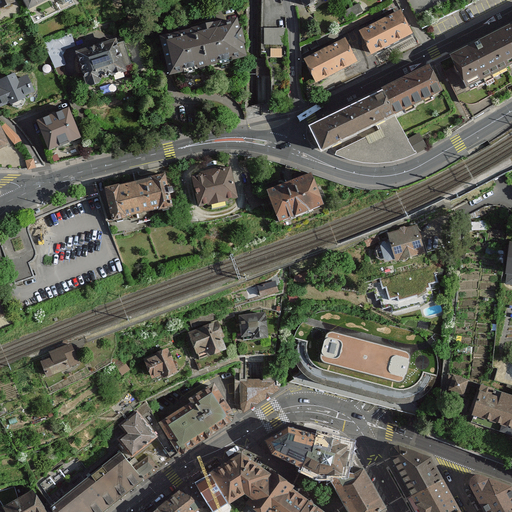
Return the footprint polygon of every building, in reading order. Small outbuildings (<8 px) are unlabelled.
[(16,0),(0,0),(0,20),(21,11),(16,0)] [(23,0),(29,11),(51,0),(23,0)] [(300,0),(306,10),(323,0),(300,0)] [(408,0),(424,30),(483,0),(408,0)] [(380,21),(360,31),(371,55),(412,34),(400,11),(380,21)] [(236,22),(158,40),(168,80),(246,61),(236,22)] [(511,27),(450,60),(466,95),(511,71),(511,27)] [(286,30),(264,30),(264,48),(286,48),(286,30)] [(325,49),(304,60),(316,84),(359,62),(347,38),(325,49)] [(120,39),(77,53),(88,86),(131,73),(120,39)] [(284,52),(268,51),(267,60),(284,60),(284,52)] [(264,62),(257,62),(257,84),(268,83),(271,83),(271,70),(264,62)] [(383,89),(395,114),(443,91),(429,64),(406,76),(382,87),(383,89)] [(0,82),(2,87),(0,87),(0,104),(1,108),(10,104),(12,108),(29,101),(27,98),(37,94),(29,75),(21,78),(18,72),(0,79),(0,82)] [(342,109),(309,125),(321,150),(377,123),(395,114),(383,89),(367,97),(342,109)] [(83,138),(71,108),(38,121),(50,151),(83,138)] [(377,123),(380,130),(336,151),(335,155),(348,160),(363,163),(376,164),(391,162),(406,158),(416,153),(395,114),(377,123)] [(0,120),(0,152),(12,146),(0,120)] [(34,159),(26,161),(29,171),(37,168),(34,159)] [(232,165),(192,175),(199,207),(240,198),(232,165)] [(169,173),(106,188),(108,195),(115,222),(177,207),(169,173)] [(324,211),(311,175),(267,192),(266,197),(271,211),(279,229),(324,211)] [(251,210),(265,205),(258,185),(244,190),(251,210)] [(417,226),(389,235),(391,241),(381,244),(380,248),(385,264),(425,253),(417,226)] [(437,283),(432,263),(378,278),(388,315),(429,303),(424,286),(437,283)] [(259,287),(263,299),(281,294),(277,281),(259,287)] [(305,374),(310,378),(312,379),(312,381),(313,381),(313,380),(316,381),(321,383),(321,384),(322,384),(337,388),(338,388),(349,391),(350,391),(365,395),(366,396),(366,395),(372,397),(377,398),(377,399),(378,399),(378,398),(385,400),(393,402),(393,403),(394,403),(400,404),(403,404),(403,405),(404,405),(404,404),(407,404),(413,402),(419,400),(425,397),(429,392),(434,388),(437,382),(439,376),(440,370),(440,363),(439,357),(437,351),(433,345),(429,340),(424,336),(419,333),(413,331),(341,312),(335,311),(328,311),(322,312),(316,314),(310,317),(305,321),(301,326),(298,332),(296,338),(295,344),(295,351),(296,357),(298,363),(301,369),(305,374)] [(267,313),(240,317),(244,341),(271,338),(267,313)] [(220,322),(190,333),(199,355),(208,352),(210,358),(231,350),(220,322)] [(42,362),(48,377),(80,365),(72,343),(51,351),(53,358),(42,362)] [(170,348),(145,359),(154,380),(164,375),(166,379),(181,373),(170,348)] [(456,376),(451,391),(467,396),(472,381),(456,376)] [(242,406),(244,410),(262,399),(286,383),(263,384),(263,380),(253,380),(249,380),(249,383),(242,383),(242,406)] [(100,511),(141,479),(180,451),(196,441),(232,417),(211,385),(192,398),(193,402),(163,421),(149,404),(122,425),(129,434),(121,440),(134,457),(129,465),(117,451),(52,508),(53,511),(100,511)] [(479,387),(470,412),(501,422),(499,429),(511,433),(511,392),(501,388),(499,394),(491,391),(479,387)] [(292,427),(268,441),(279,457),(305,469),(313,451),(317,452),(321,435),(292,427)] [(356,443),(321,435),(317,452),(313,451),(305,469),(321,479),(332,478),(333,474),(350,476),(355,450),(356,443)] [(404,476),(414,495),(444,479),(435,463),(432,457),(406,448),(402,446),(399,446),(396,447),(393,450),(393,453),(393,456),(394,458),(404,476)] [(350,511),(383,511),(390,509),(368,467),(355,450),(350,476),(333,474),(332,478),(336,486),(350,511)] [(245,453),(210,474),(228,503),(229,506),(247,495),(253,500),(257,503),(272,496),(274,474),(272,472),(245,453)] [(274,470),(272,472),(274,474),(272,496),(257,503),(253,500),(248,505),(257,511),(272,511),(275,499),(294,494),(297,490),(298,487),(274,470)] [(228,503),(210,474),(196,483),(210,506),(213,511),(228,503)] [(485,507),(487,511),(507,511),(511,510),(511,486),(492,479),(482,476),(480,475),(478,476),(476,477),(474,479),(473,481),(473,484),(473,486),(485,507)] [(423,511),(459,511),(462,511),(459,505),(444,479),(414,495),(423,511)] [(167,503),(173,511),(201,511),(210,506),(196,483),(167,503)] [(4,508),(6,511),(47,511),(35,490),(4,508)] [(304,511),(312,501),(297,490),(294,494),(275,499),(272,511),(304,511)] [(326,511),(312,501),(304,511),(326,511)] [(173,511),(167,503),(156,511),(173,511)]
